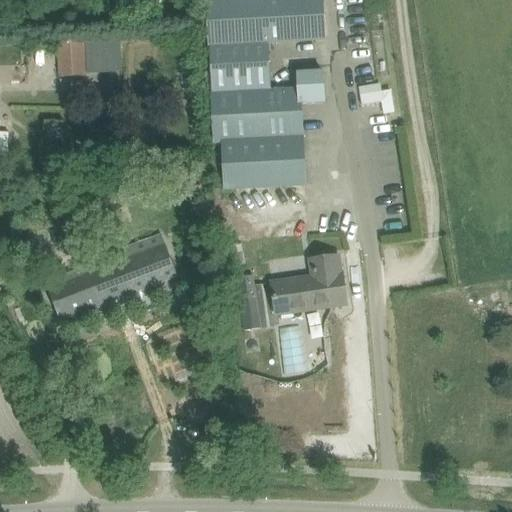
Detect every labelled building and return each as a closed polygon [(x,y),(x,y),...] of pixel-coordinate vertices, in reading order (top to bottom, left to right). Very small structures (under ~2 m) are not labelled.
[(222,143),(224,170),(225,190),(305,185),(300,105),(323,103),(322,71),(297,73),(298,89),(270,90),(267,43),(325,40),(322,0),(206,0),(207,21),(206,21),(206,24),(207,24),(209,47),(209,67),(210,67),(211,94),(212,94),(214,143),(222,143)] [(120,38),(93,40),(58,42),(60,77),(88,75),(88,74),(122,72),(120,38)] [(382,93),(360,96),(362,106),(382,103),(384,115),(394,113),(390,91),(382,93)] [(81,150),(79,166),(106,170),(108,153),(81,150)] [(58,210),(72,254),(85,250),(82,241),(111,231),(101,201),(73,210),(72,206),(58,210)] [(78,277),(67,281),(49,288),(61,321),(177,277),(170,259),(161,235),(74,268),(78,277)] [(242,245),(232,246),(233,255),(235,266),(245,264),(243,253),(242,245)] [(271,284),(273,295),(276,315),(346,305),(342,273),(340,273),(338,257),(310,261),(312,278),(271,284)] [(238,277),(244,319),(259,316),(254,275),(238,277)]
